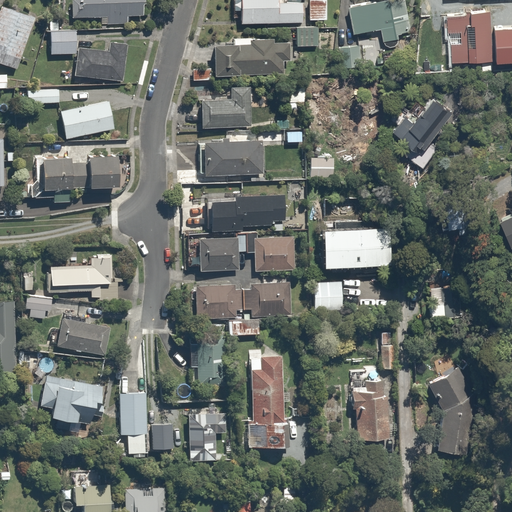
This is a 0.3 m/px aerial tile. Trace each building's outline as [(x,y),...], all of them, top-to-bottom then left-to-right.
[(72,0),(73,13),(101,13),(101,22),(123,22),(123,13),(141,13),(141,0),(72,0)] [(236,0),(236,19),(299,19),(298,0),(236,0)] [(324,0),(306,0),(307,17),(325,16),(324,0)] [(379,37),(397,34),(396,30),(409,27),(404,0),(354,0),(345,2),(350,29),(376,24),(379,37)] [(26,11),(0,3),(0,60),(12,63),(26,11)] [(465,10),(444,10),(444,60),(464,60),(464,52),(487,52),(486,5),(465,5),(465,10)] [(511,20),(489,22),(491,55),(511,54),(511,20)] [(68,24),(44,28),(48,53),(71,50),(68,24)] [(317,24),(293,25),(293,43),(318,42),(317,24)] [(250,41),(210,40),(210,71),(287,72),(287,39),(271,39),(272,34),(250,34),(250,41)] [(106,47),(75,42),(70,74),(117,82),(124,41),(108,38),(106,47)] [(227,92),(199,93),(201,124),(247,122),(245,81),(226,82),(227,92)] [(56,86),(23,89),(24,101),(57,99),(56,86)] [(388,126),(407,140),(401,148),(423,165),(441,142),(427,131),(447,104),(426,88),(409,109),(398,100),(386,115),(392,120),(388,126)] [(107,99),(56,109),(62,139),(113,128),(107,99)] [(257,137),(198,138),(198,173),(257,172),(257,137)] [(65,146),(35,150),(39,185),(69,181),(65,146)] [(116,150),(79,153),(81,183),(118,180),(116,150)] [(281,190),(206,194),(207,222),(282,219),(281,190)] [(469,230),(468,222),(467,197),(442,198),(443,224),(449,223),(450,231),(469,230)] [(511,204),(494,211),(503,238),(511,234),(511,204)] [(386,224),(315,225),(315,259),(386,259),(386,224)] [(236,233),(199,234),(200,267),(236,267),(236,233)] [(291,233),(250,234),(250,268),(292,267),(291,233)] [(88,262),(47,262),(46,289),(112,289),(113,250),(88,250),(88,262)] [(288,277),(196,282),(197,316),(290,312),(288,277)] [(339,279),(309,280),(309,305),(339,305),(339,279)] [(50,293),(24,291),(22,313),(47,315),(50,293)] [(14,302),(0,302),(0,372),(17,372),(14,302)] [(107,325),(61,315),(55,342),(101,352),(107,325)] [(256,316),(224,317),(224,331),(256,331),(256,316)] [(211,339),(191,340),(194,381),(214,380),(211,339)] [(236,438),(246,438),(246,454),(246,463),(266,463),(266,454),(280,454),(285,454),(285,415),(280,415),(280,353),(246,353),(246,416),(236,416),(236,438)] [(438,451),(470,457),(478,400),(476,393),(459,367),(429,385),(443,411),(438,451)] [(102,388),(44,375),(41,374),(35,401),(45,403),(43,410),(94,422),(102,388)] [(346,386),(347,405),(352,405),(352,434),(389,434),(389,385),(380,385),(380,374),(361,374),(361,386),(346,386)] [(140,389),(117,389),(117,432),(140,433),(140,389)] [(211,427),(219,427),(220,411),(187,410),(186,456),(210,457),(211,427)] [(110,511),(111,480),(68,480),(68,498),(79,498),(78,511),(110,511)] [(159,511),(156,482),(122,485),(125,511),(159,511)] [(247,511),(248,502),(233,502),(233,511),(247,511)]
